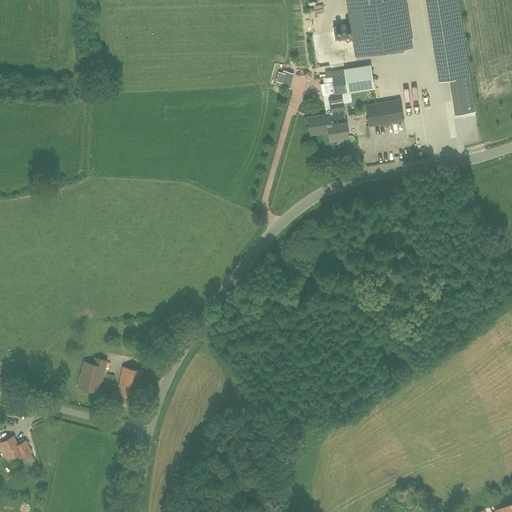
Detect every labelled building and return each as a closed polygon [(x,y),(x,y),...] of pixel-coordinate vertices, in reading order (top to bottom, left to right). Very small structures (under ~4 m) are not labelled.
[(404,0),(348,0),(356,53),(412,45),(404,0)] [(331,24),(332,38),(345,37),(344,23),(331,24)] [(326,114),(308,118),(311,135),(325,133),(327,143),(339,142),(339,138),(348,136),(343,103),(341,93),(352,92),(374,88),(370,65),(331,72),(332,77),(323,78),(324,84),(333,83),(335,96),(330,97),(333,114),(326,115),(326,114)] [(292,74),(276,69),(272,83),(288,88),(292,74)] [(449,81),(455,115),(475,112),(470,77),(449,81)] [(400,100),(366,106),(369,126),(381,124),(382,125),(390,124),(390,122),(403,120),(400,100)] [(462,118),(463,130),(475,129),(474,117),(462,118)] [(97,392),(99,386),(106,360),(96,358),(94,364),(84,362),(78,387),(97,392)] [(143,370),(123,367),(116,400),(137,404),(143,370)] [(27,443),(19,447),(13,436),(1,443),(9,459),(17,455),(19,460),(33,453),(27,443)] [(511,511),(511,501),(495,510),(495,511),(511,511)]
